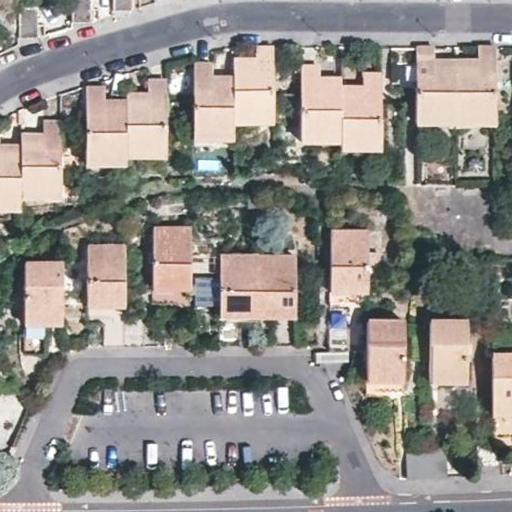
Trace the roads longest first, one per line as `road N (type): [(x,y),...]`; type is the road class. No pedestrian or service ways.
road 1 (residential): [(511,16),(294,12),(193,22),(92,49),(0,87)]
road 2 (residential): [(390,511),(511,506)]
